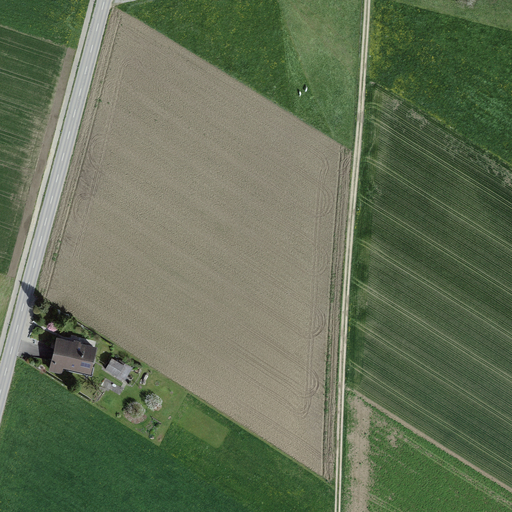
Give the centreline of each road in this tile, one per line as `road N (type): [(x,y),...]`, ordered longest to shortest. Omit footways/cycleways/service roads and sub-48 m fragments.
road 1 (track): [(335,511),(365,0)]
road 2 (tertiary): [(104,0),(0,395)]
